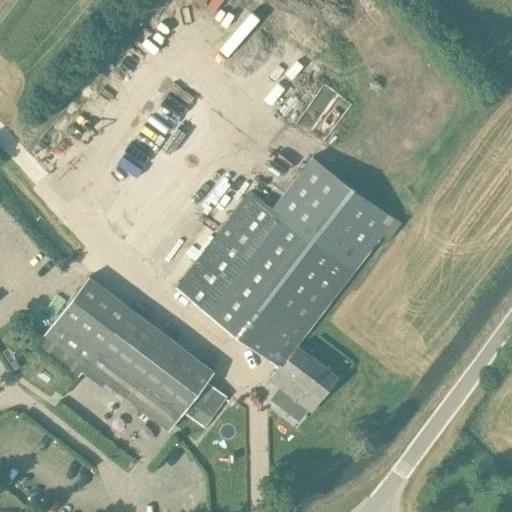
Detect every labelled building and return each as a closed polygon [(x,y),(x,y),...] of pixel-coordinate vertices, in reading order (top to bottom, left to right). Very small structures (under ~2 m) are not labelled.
[(240,28),(259,38),(268,21),(248,12),(240,28)] [(255,67),(271,41),(264,37),(248,62),(255,67)] [(289,86),(305,64),(296,58),(281,80),(289,86)] [(250,190),(176,287),(279,366),(270,378),(281,387),(272,398),(300,418),(302,415),(308,408),(311,410),(337,377),(338,376),(296,344),(394,218),(313,155),(272,206),(250,190)] [(90,275),(37,345),(78,376),(86,366),(169,429),(184,410),(207,379),(214,370),(90,275)] [(207,379),(184,410),(203,425),(227,394),(207,379)] [(0,424),(0,442),(12,431),(3,421),(0,424)]
